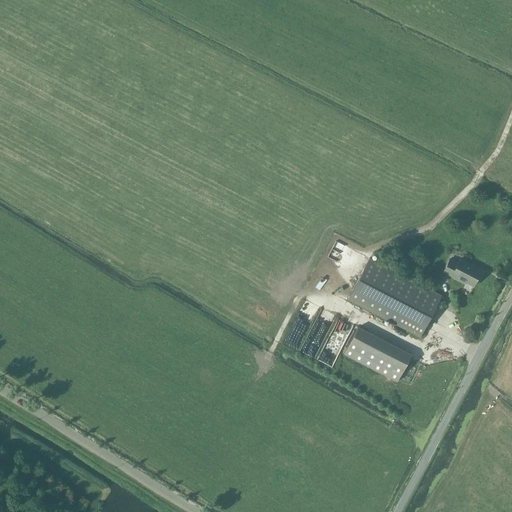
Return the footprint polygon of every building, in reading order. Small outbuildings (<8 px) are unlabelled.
[(338,235),(331,250),(337,253),(340,246),(345,248),(348,240),(338,235)] [(369,258),(348,299),(420,337),(442,296),(369,258)] [(466,282),(473,286),(477,279),(478,279),(479,279),(482,275),(481,273),(480,273),(481,271),(467,264),(468,263),(460,259),(458,263),(450,259),(443,272),(452,276),(452,275),(459,278),(458,280),(466,284),(466,282)] [(307,294),(289,329),(300,335),(318,300),(307,294)] [(303,344),(315,349),(318,343),(314,341),(322,325),(313,321),(303,344)] [(358,327),(344,354),(397,382),(411,355),(358,327)]
